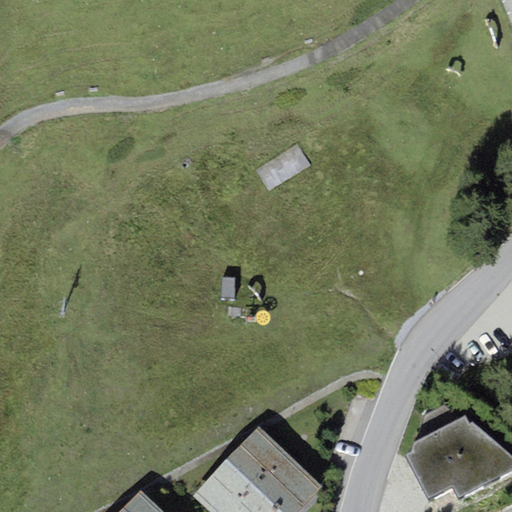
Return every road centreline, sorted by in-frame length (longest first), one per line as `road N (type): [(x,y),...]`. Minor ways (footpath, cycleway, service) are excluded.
road 1 (track): [(411,0),(342,50),(161,102),(80,109),(33,123),(0,145)]
road 2 (residential): [(352,511),(405,376),(431,336),(511,264)]
